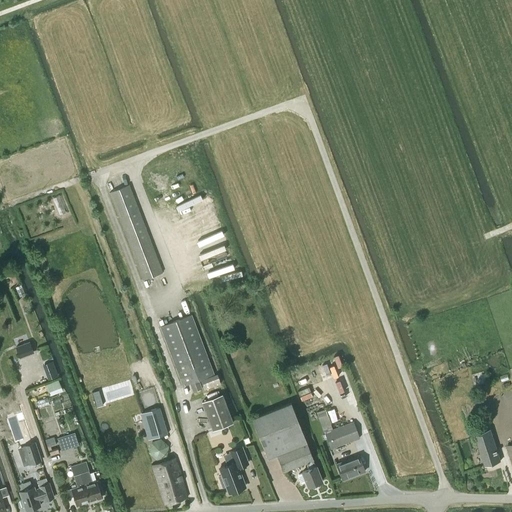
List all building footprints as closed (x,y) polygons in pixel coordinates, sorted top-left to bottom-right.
[(109,193),(128,241),(142,280),(162,272),(129,185),(109,193)] [(198,380),(213,374),(191,315),(160,326),(182,386),(189,383),(193,392),(201,389),(198,380)] [(28,341),(17,345),(21,357),(32,353),(28,341)] [(216,374),(200,380),(203,390),(220,383),(216,374)] [(202,402),(213,430),(232,423),(221,394),(202,402)] [(268,460),(277,456),(306,444),(307,444),(290,403),(252,418),(268,460)] [(151,439),(167,434),(159,408),(143,413),(151,439)] [(326,409),(317,412),(320,419),(328,415),(326,409)] [(331,449),(359,438),(353,422),(325,433),(331,449)] [(485,467),(500,462),(490,430),(475,435),(485,467)] [(74,432),(63,436),(66,448),(78,444),(74,432)] [(66,448),(63,436),(57,438),(61,450),(66,448)] [(54,441),(46,443),(48,450),(51,449),(50,446),(56,445),(54,441)] [(40,461),(34,443),(24,446),(30,464),(40,461)] [(283,471),(306,462),(312,460),(313,460),(306,444),(277,456),(283,471)] [(219,469),(222,475),(218,477),(222,488),(226,486),(229,493),(244,487),(238,472),(240,471),(238,467),(247,464),(241,448),(230,452),(234,463),(219,469)] [(343,480),(364,472),(358,456),(337,464),(343,480)] [(165,505),(187,497),(182,479),(175,458),(152,465),(165,505)] [(315,467),(312,460),(306,462),(309,470),(302,472),(302,473),(298,475),(297,477),(299,483),(301,484),(306,482),(307,487),(321,482),(321,480),(315,467)] [(82,473),(80,474),(83,485),(84,485),(89,501),(102,497),(97,481),(92,482),(88,471),(89,471),(86,462),(79,464),(82,473)] [(73,476),(80,474),(82,473),(79,464),(70,467),(73,476)] [(80,474),(73,476),(77,487),(67,490),(69,497),(73,496),(76,505),(89,501),(84,485),(83,485),(80,474)] [(29,481),(20,484),(22,491),(20,492),(22,499),(20,500),(22,507),(25,506),(26,511),(40,506),(38,500),(52,496),(47,478),(38,481),(40,489),(35,490),(33,487),(32,488),(29,481)]
